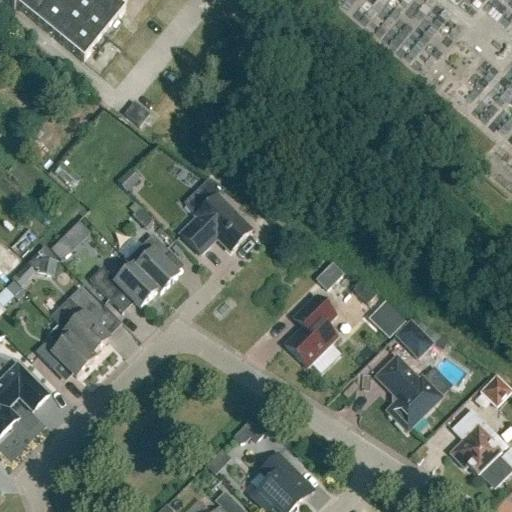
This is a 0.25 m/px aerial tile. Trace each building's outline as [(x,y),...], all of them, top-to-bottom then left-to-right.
[(0,0),(13,12),(15,10),(83,66),(125,15),(121,11),(106,0),(0,0)] [(106,0),(121,11),(129,0),(106,0)] [(123,118),(139,131),(149,119),(133,106),(123,118)] [(130,174),(117,185),(125,194),(138,183),(130,174)] [(230,256),(252,235),(217,200),(196,221),(197,222),(180,239),(200,259),(217,243),(230,256)] [(139,210),(131,218),(136,224),(145,216),(139,210)] [(76,224),(48,252),(60,264),(88,236),(76,224)] [(152,239),(127,264),(132,270),(133,270),(136,272),(135,273),(158,296),(157,296),(160,299),(160,298),(177,282),(161,264),(169,256),(152,239)] [(0,249),(0,280),(2,283),(18,265),(0,249)] [(44,251),(27,269),(34,276),(54,279),(56,263),(44,251)] [(102,272),(89,284),(112,307),(124,295),(140,312),(157,296),(158,296),(135,273),(136,272),(133,270),(132,270),(122,280),(114,272),(108,278),(102,272)] [(347,284),(334,270),(320,284),(333,297),(347,284)] [(20,276),(13,283),(20,291),(28,284),(20,276)] [(352,296),(365,309),(375,300),(359,289),(352,296)] [(91,361),(108,345),(91,327),(103,316),(81,293),(51,322),(69,341),(70,340),(91,361)] [(307,372),(337,342),(325,330),(336,320),(316,301),(293,323),(303,333),(285,350),(307,372)] [(388,341),(404,325),(388,309),(384,313),(388,318),(376,330),(388,341)] [(416,364),(432,349),(410,325),(393,341),(416,364)] [(94,364),(91,361),(70,340),(69,341),(60,350),(53,343),(46,350),(44,348),(36,356),(52,374),(61,365),(76,381),(94,364)] [(419,385),(396,362),(376,382),(398,405),(387,416),(407,436),(442,402),(422,382),(419,385)] [(49,400),(18,369),(0,385),(0,441),(18,423),(7,412),(19,401),(33,415),(49,400)] [(495,413),(511,396),(494,380),(478,397),(495,413)] [(508,472),(497,461),(499,459),(489,449),(497,441),(471,415),(452,434),(467,449),(453,462),(464,473),(468,470),(478,480),(480,478),(491,489),(497,489),(508,478),(508,472)] [(265,437),(249,427),(234,442),(240,448),(245,447),(250,441),(256,446),(265,437)] [(216,456),(203,471),(211,479),(225,463),(216,456)] [(295,511),(296,511),(313,495),(277,458),(261,475),(270,484),(250,504),(258,511),(274,511),(276,511),(295,511)] [(240,511),(225,496),(215,506),(220,511),(219,511),(240,511)] [(198,500),(187,511),(207,511),(209,510),(198,500)]
